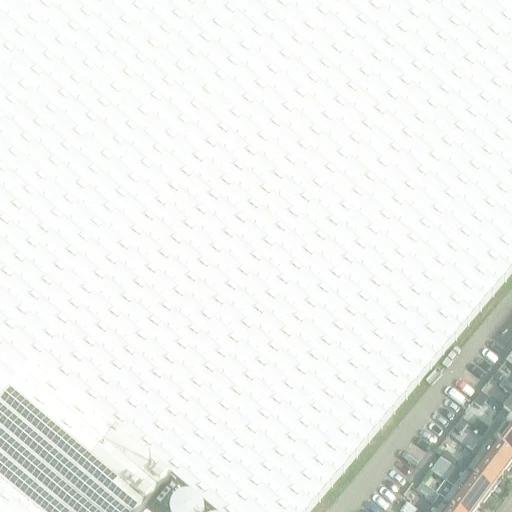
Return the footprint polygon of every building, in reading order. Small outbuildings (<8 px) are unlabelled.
[(511,0),(0,0),(0,511),(34,511),(0,483),(0,409),(36,367),(174,483),(208,511),(309,511),(511,272),(511,0)] [(36,367),(0,409),(0,483),(34,511),(149,511),(174,483),(36,367)] [(497,374),(493,379),(501,386),(503,383),(505,380),(497,374)] [(499,390),(506,395),(511,388),(504,384),(499,390)] [(480,396),(473,405),(481,410),(488,401),(480,396)] [(511,399),(502,413),(511,419),(511,399)] [(511,419),(502,413),(483,439),(511,460),(511,419)] [(461,421),(454,430),(461,435),(468,426),(461,421)] [(511,460),(483,439),(471,455),(502,478),(506,473),(507,474),(511,467),(511,460)] [(430,474),(444,485),(478,510),(482,506),(483,507),(492,495),(459,471),(457,474),(450,469),(454,462),(444,455),(430,474)] [(459,471),(492,495),(500,484),(498,483),(502,478),(471,455),(461,468),(454,462),(450,469),(457,474),(459,471)] [(183,493),(173,485),(159,502),(169,510),(183,493)] [(436,503),(447,511),(476,511),(478,510),(444,485),(436,497),(431,493),(426,501),(433,507),(436,503)] [(433,507),(429,511),(447,511),(436,503),(433,507)]
